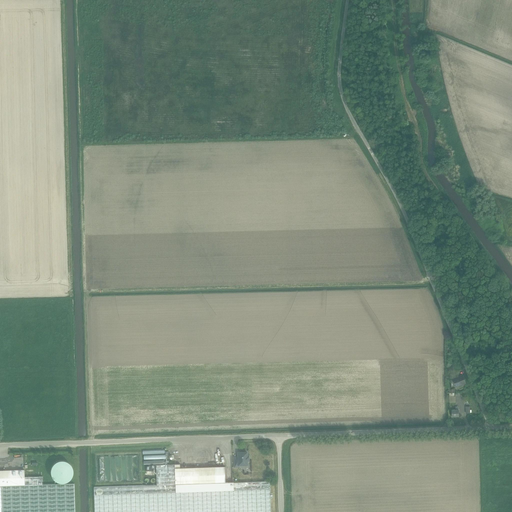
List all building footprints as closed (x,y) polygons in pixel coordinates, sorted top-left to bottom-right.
[(466,383),(462,375),(453,379),(456,387),(466,383)] [(235,457),(235,464),(235,467),(239,467),(239,465),(247,465),(247,462),(247,461),(249,461),(249,457),(247,457),(247,453),(238,453),(239,457),(235,457)] [(94,511),(270,511),(270,481),(226,483),(225,466),(215,467),(180,468),(180,464),(156,465),(157,485),(94,487),(94,511)] [(73,470),(61,468),(61,465),(58,465),(57,477),(77,479),(78,467),(73,466),(73,470)] [(74,511),(74,489),(74,484),(42,485),(42,477),(24,477),(24,470),(0,470),(0,511),(74,511)]
